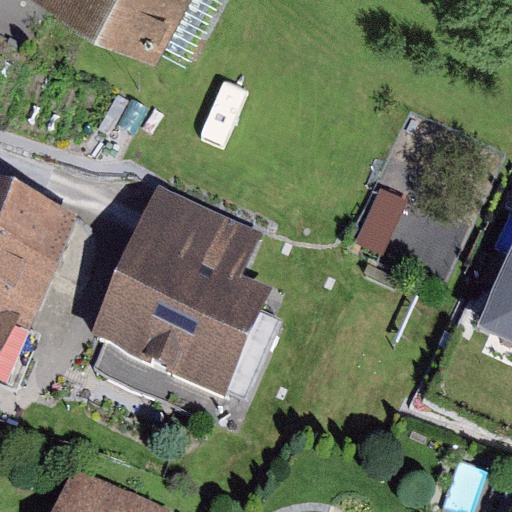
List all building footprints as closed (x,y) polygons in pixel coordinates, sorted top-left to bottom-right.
[(38,0),(157,64),(164,50),(189,64),(223,0),(38,0)] [(83,228),(0,195),(0,398),(21,346),(35,351),(83,228)] [(408,211),(380,198),(355,253),(384,266),(408,211)] [(265,243),(158,199),(93,357),(226,412),(271,305),(244,294),(265,243)] [(511,270),(476,350),(511,365),(511,270)] [(163,511),(74,475),(59,511),(163,511)]
